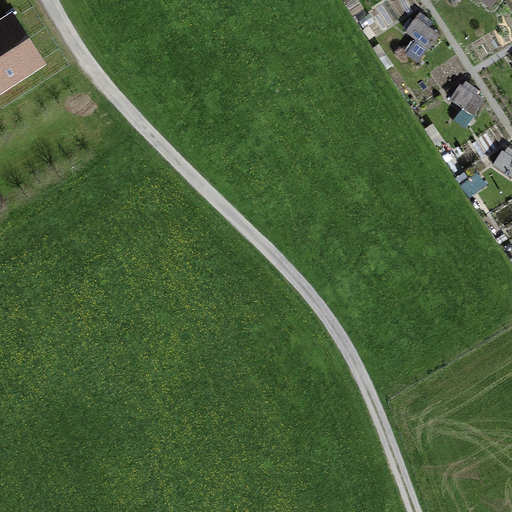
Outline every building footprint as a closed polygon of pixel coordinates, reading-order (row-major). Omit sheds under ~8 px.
[(497,0),(474,0),(490,11),(497,0)] [(439,37),(415,20),(404,35),(429,51),(439,37)] [(0,96),(45,66),(19,28),(0,40),(0,96)] [(484,104),(460,87),(450,102),(474,119),(484,104)] [(511,159),(503,154),(492,169),(511,181),(511,159)]
